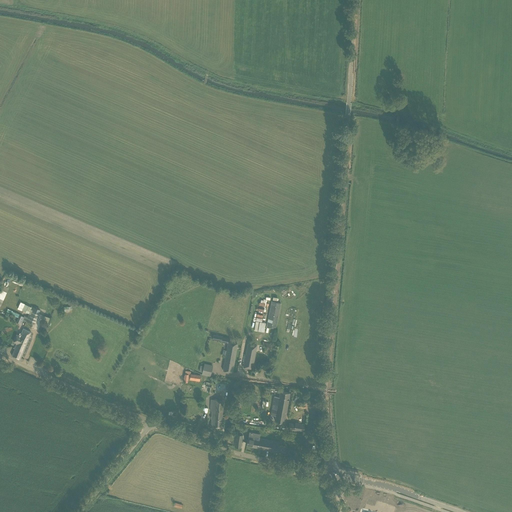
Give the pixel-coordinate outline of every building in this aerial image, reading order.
[(265,308),(266,300),(260,298),(258,307),(265,308)] [(267,327),(271,328),(276,329),(281,304),(272,302),(267,327)] [(20,315),(17,323),(22,324),(23,322),(24,323),(27,321),(35,325),(40,314),(39,313),(40,310),(32,306),(31,307),(23,303),(20,310),(29,314),(28,317),(24,316),(24,317),(20,315)] [(262,322),(262,318),(255,317),(253,330),(264,332),(266,323),(262,322)] [(17,344),(12,356),(20,360),(22,355),(25,349),(24,349),(31,333),(23,329),(20,336),(16,334),(13,342),(14,342),(17,344)] [(222,337),(221,342),(227,343),(226,355),(225,360),(223,370),(227,372),(232,372),(237,344),(232,343),(228,342),(228,339),(222,337)] [(256,346),(248,345),(244,367),(252,368),(256,346)] [(202,375),(211,377),(213,366),(205,364),(202,375)] [(203,382),(202,388),(210,391),(212,384),(210,383),(211,381),(207,380),(206,382),(203,382)] [(274,396),(271,415),(276,416),(275,421),(284,423),(290,393),(280,391),(279,397),(274,396)] [(221,428),(221,423),(223,401),(212,400),(211,411),(212,411),(211,427),(221,428)] [(243,435),(237,434),(234,447),(240,448),(243,435)] [(279,443),(249,437),(246,446),(277,453),(279,443)]
